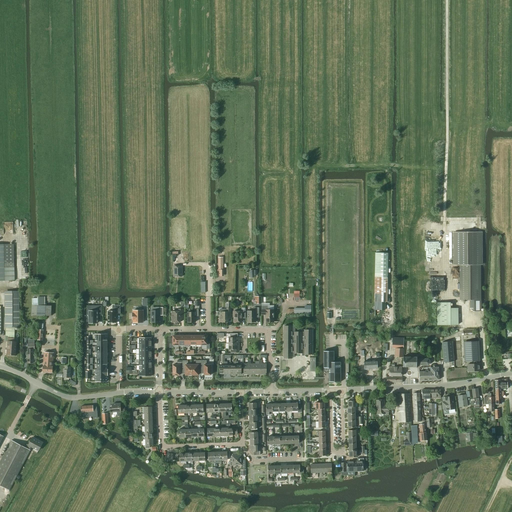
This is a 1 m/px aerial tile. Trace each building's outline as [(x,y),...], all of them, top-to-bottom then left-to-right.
[(453,232),(453,265),(483,264),(482,232),(453,232)] [(14,280),(14,244),(4,245),(4,281),(14,280)] [(375,277),(374,302),(387,302),(387,277),(388,253),(375,253),(375,277)] [(470,308),(474,308),(474,311),(481,311),(481,265),(460,265),(460,300),(470,300),(470,308)] [(173,276),(182,276),(182,266),(173,266),(173,276)] [(19,293),(5,293),(4,326),(19,327),(19,293)] [(32,305),(32,316),(51,316),(51,306),(48,305),(48,297),(39,297),(39,305),(32,305)] [(89,316),(87,316),(87,322),(89,322),(89,323),(98,323),(98,316),(102,316),(102,306),(98,306),(98,311),(89,311),(89,316)] [(116,311),(108,311),(108,323),(116,323),(116,313),(120,313),(120,306),(116,306),(116,311)] [(265,322),(274,322),(274,310),(268,310),(268,306),(262,306),(262,315),(265,315),(265,322)] [(151,322),(159,322),(159,316),(163,316),(163,308),(159,308),(159,311),(151,311),(151,322)] [(228,319),(231,319),(231,308),(226,308),(226,312),(220,312),(220,322),(228,322),(228,319)] [(256,315),(259,315),(259,308),(253,308),(253,311),(247,311),(247,322),(256,322),(256,315)] [(450,308),(437,308),(437,325),(451,325),(458,325),(458,308),(450,308)] [(180,319),(183,319),(183,309),(178,309),(178,311),(171,311),(171,316),(171,317),(171,318),(171,319),(171,322),(180,322),(180,319)] [(242,318),(245,318),(245,310),(241,310),(241,312),(233,312),(233,317),(234,317),(234,322),(242,322),(242,318)] [(142,323),(142,311),(133,311),(133,313),(132,313),(132,320),(133,320),(133,323),(142,323)] [(312,355),(312,330),(304,330),(304,332),(295,332),(295,326),(284,326),(284,358),(292,358),(292,357),(294,357),(294,353),(302,353),(302,356),(305,356),(305,355),(312,355)] [(14,327),(6,327),(5,340),(14,340),(14,327)] [(228,343),(239,343),(239,338),(237,338),(237,334),(230,334),(230,338),(228,338),(228,343)] [(172,345),(178,345),(178,336),(172,336),(173,336),(173,337),(169,337),(169,343),(173,343),(173,344),(172,344),(172,345)] [(393,337),(392,347),(403,348),(404,340),(404,338),(393,337)] [(8,340),(7,355),(16,355),(16,342),(14,342),(14,340),(8,340)] [(444,362),(454,362),(452,341),(442,342),(444,362)] [(470,347),(463,347),(464,362),(474,361),(474,364),(467,364),(468,371),(480,371),(480,364),(479,364),(479,356),(477,356),(476,347),(478,347),(478,341),(473,342),(469,342),(470,347)] [(239,349),(239,343),(228,343),(228,349),(230,349),(230,352),(237,352),(237,349),(239,349)] [(395,349),(395,356),(403,357),(403,355),(403,349),(395,349)] [(329,382),(341,382),(341,362),(334,362),(334,351),(324,351),(324,368),(329,368),(329,382)] [(52,373),(53,353),(44,352),(43,372),(52,373)] [(402,366),(402,367),(403,367),(406,367),(409,367),(409,368),(410,368),(410,367),(412,367),(412,368),(413,368),(413,367),(415,367),(415,368),(416,368),(416,364),(427,365),(429,363),(429,360),(428,358),(416,358),(416,357),(403,357),(403,366),(402,366)] [(182,372),(182,360),(177,360),(177,365),(172,365),(173,365),(173,375),(172,375),(180,375),(179,375),(179,372),(182,372)] [(185,375),(192,375),(192,365),(188,365),(188,360),(182,360),(182,372),(185,372),(185,375)] [(201,372),(201,360),(196,360),(196,365),(192,365),(192,375),(198,375),(198,374),(198,372),(201,372)] [(206,360),(201,360),(201,372),(204,372),(204,374),(204,375),(211,375),(211,374),(211,365),(206,365),(206,360)] [(365,369),(377,369),(377,361),(364,361),(365,369)] [(389,367),(389,370),(391,370),(394,370),(394,372),(398,372),(398,376),(402,376),(402,367),(395,367),(395,364),(391,364),(391,367),(389,367)] [(438,367),(430,367),(430,371),(431,380),(438,380),(438,367)] [(392,376),(398,376),(398,372),(394,372),(394,370),(391,370),(389,370),(389,376),(391,376),(386,376),(386,382),(402,382),(402,377),(392,377),(392,376)] [(424,371),(419,371),(419,379),(419,381),(424,380),(426,380),(431,380),(430,371),(429,371),(426,371),(424,371)] [(500,380),(495,381),(495,389),(500,388),(505,388),(505,382),(500,383),(500,380)] [(440,389),(430,390),(430,398),(440,398),(440,389)] [(430,390),(421,390),(422,399),(430,398),(430,390)] [(399,422),(411,421),(409,394),(397,394),(399,422)] [(488,411),(494,411),(493,397),(491,397),(491,394),(488,394),(488,397),(484,397),(484,404),(488,404),(488,411)] [(459,407),(467,406),(466,395),(458,396),(459,407)] [(443,410),(454,409),(453,403),(452,396),(444,397),(445,402),(442,402),(443,410)] [(350,401),(348,401),(348,408),(354,407),(354,403),(356,403),(356,399),(356,398),(350,399),(350,401)] [(384,400),(376,400),(377,414),(384,414),(384,415),(388,415),(388,405),(384,405),(384,400)] [(298,403),(291,404),(291,411),(298,411),(298,412),(301,412),(301,405),(298,405),(298,403)] [(112,407),(110,407),(110,412),(117,412),(117,416),(121,416),(121,412),(120,404),(112,404),(112,407)] [(93,418),(97,418),(97,411),(93,411),(92,405),(80,406),(81,412),(82,412),(83,416),(93,415),(93,418)] [(233,435),(237,434),(237,428),(232,428),(230,428),(230,424),(235,423),(235,420),(226,420),(226,422),(226,424),(226,428),(226,436),(233,436),(233,435)] [(419,425),(420,433),(419,433),(420,441),(427,440),(426,432),(425,432),(425,424),(419,425)] [(466,433),(467,442),(473,441),(473,438),(476,438),(476,433),(473,433),(472,433),(466,433)] [(299,436),(292,436),(292,444),(299,443),(299,441),(302,441),(302,434),(299,434),(299,436)] [(28,445),(31,446),(39,450),(43,442),(32,437),(28,445)] [(31,446),(28,445),(27,444),(25,447),(11,440),(0,461),(0,485),(9,490),(30,450),(29,449),(31,446)] [(258,451),(258,445),(250,445),(250,452),(253,452),(253,455),(260,455),(260,451),(258,451)] [(242,469),(245,469),(245,460),(241,460),(241,457),(237,457),(237,452),(229,452),(230,465),(241,465),(242,469)] [(177,461),(186,461),(186,453),(179,453),(179,457),(177,457),(177,461)] [(358,461),(354,461),(354,469),(363,468),(363,465),(364,465),(364,458),(358,458),(358,461)] [(345,463),(341,463),(342,472),(346,471),(346,470),(347,470),(347,472),(348,472),(348,471),(354,471),(354,469),(354,461),(347,462),(347,461),(347,464),(345,464),(345,463)] [(300,465),(293,465),(293,473),(300,473),(300,474),(303,474),(303,467),(300,467),(300,465)]
